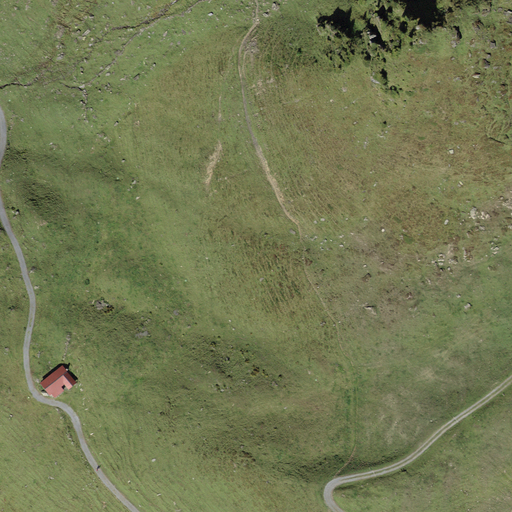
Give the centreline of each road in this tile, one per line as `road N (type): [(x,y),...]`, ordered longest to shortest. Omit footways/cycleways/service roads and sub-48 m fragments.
road 1 (track): [(136,511),(100,474),(70,411),(30,386),(32,299),(0,207)]
road 2 (track): [(511,378),(410,458),(331,485),(327,497),(338,511)]
